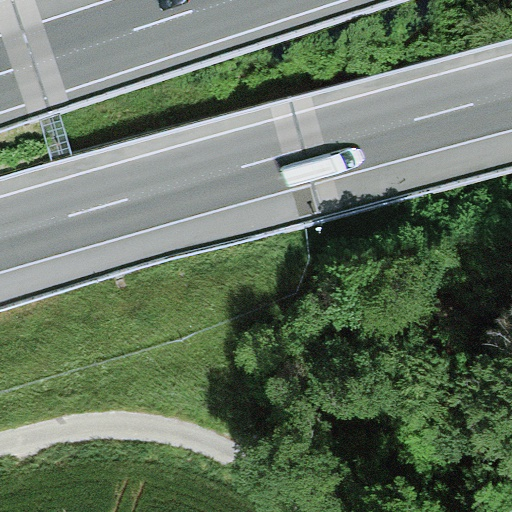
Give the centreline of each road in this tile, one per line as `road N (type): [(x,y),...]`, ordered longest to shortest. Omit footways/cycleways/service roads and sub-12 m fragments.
road 1 (motorway): [(0,236),(511,94)]
road 2 (track): [(313,511),(234,453),(171,431),(70,428),(0,445)]
road 3 (motorway): [(226,0),(0,74)]
